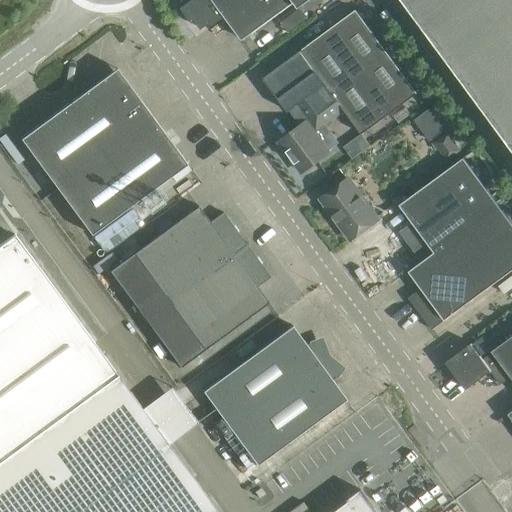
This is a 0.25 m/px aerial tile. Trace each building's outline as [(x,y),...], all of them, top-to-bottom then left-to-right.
[(191,0),(182,7),(193,22),(196,20),(203,28),(212,22),(214,24),(226,16),(243,39),(260,28),(296,0),(191,0)] [(511,0),(406,0),(511,143),(511,0)] [(301,7),(282,22),(289,32),(308,17),(301,7)] [(295,107),(306,122),(307,121),(308,122),(318,115),(324,123),(344,109),(362,134),(419,92),(357,8),(301,50),(264,77),(289,111),(295,107)] [(78,96),(21,138),(33,154),(92,234),(172,175),(188,164),(141,99),(140,100),(123,78),(121,79),(111,78),(109,75),(79,97),(78,96)] [(439,101),(416,118),(432,139),(454,122),(439,101)] [(339,142),(324,123),(318,115),(308,122),(307,121),(306,122),(285,138),(280,141),(286,150),(302,172),(319,160),(330,151),(329,150),(339,142)] [(434,142),(447,159),(461,149),(449,132),(434,142)] [(362,134),(345,146),(354,158),(371,146),(362,134)] [(400,231),(415,250),(492,194),(465,157),(400,204),(413,221),(400,231)] [(322,197),(352,239),(380,219),(349,177),(322,197)] [(511,220),(492,194),(415,250),(422,261),(409,270),(422,288),(409,297),(433,329),(511,270),(511,220)] [(110,270),(146,318),(247,244),(224,212),(211,221),(199,205),(110,270)] [(0,511),(219,511),(15,234),(0,245),(0,511)] [(247,244),(146,318),(181,367),(270,302),(258,286),(271,276),(247,244)] [(203,391),(230,428),(328,356),(326,354),(323,344),(318,346),(316,341),(310,343),(307,345),(293,325),(203,391)] [(511,376),(511,336),(493,350),(494,352),(502,362),(491,370),(501,384),(511,376)] [(467,388),(491,370),(502,362),(494,352),(484,359),(472,343),(460,351),(444,363),(454,377),(457,375),(467,388)] [(328,356),(230,428),(258,465),(347,399),(333,379),(336,377),(339,372),(335,369),(338,365),(330,359),(328,356)] [(379,511),(362,489),(330,511),(379,511)]
